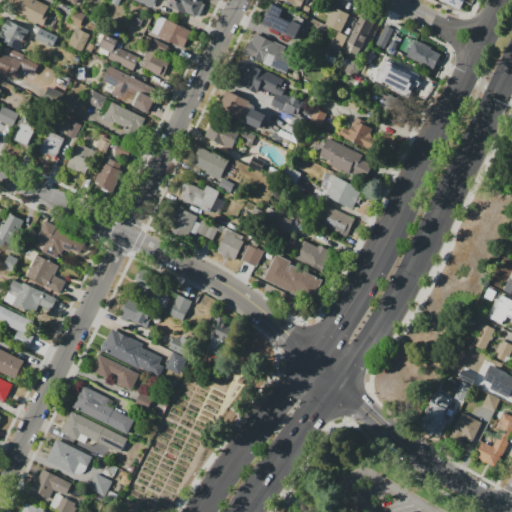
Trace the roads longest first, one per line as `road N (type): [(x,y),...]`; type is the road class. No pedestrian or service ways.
road 1 (residential): [(239,0),(0,492)]
road 2 (primary): [(338,381),(409,277),(511,68)]
road 3 (primary): [(497,0),(409,183)]
road 4 (primary): [(409,183),(310,358)]
road 5 (primary): [(310,358),(199,511)]
road 6 (primary): [(246,499),(338,381)]
road 7 (residential): [(511,508),(402,444)]
